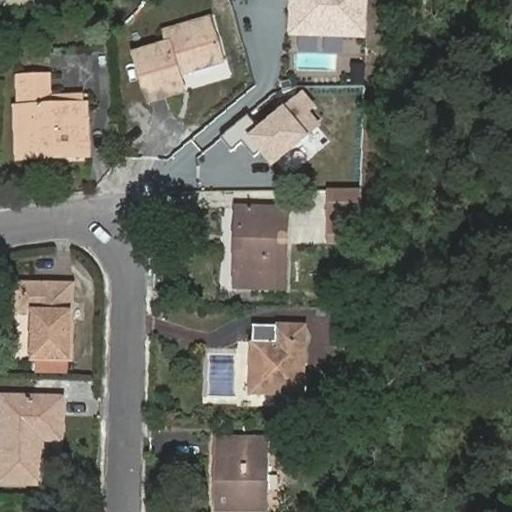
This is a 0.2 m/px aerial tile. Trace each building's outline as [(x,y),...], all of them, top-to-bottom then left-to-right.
[(285,0),(285,38),(366,40),(367,0),(285,0)] [(169,50),(136,60),(148,103),(184,92),(179,76),(223,63),(212,27),(166,39),(169,50)] [(86,127),(86,106),(51,107),(49,75),(15,78),(19,158),(41,157),(41,152),(79,150),(79,127),(86,127)] [(246,115),(221,137),(233,150),(243,142),(256,157),(261,152),(274,167),(319,128),(309,116),(318,109),(302,91),(259,129),(246,115)] [(361,215),(362,190),(330,191),(330,215),(361,215)] [(237,228),(245,228),(244,251),(236,251),(235,287),(284,288),(287,209),(238,208),(237,228)] [(361,230),(361,215),(330,215),(330,230),(361,230)] [(34,358),(68,359),(70,285),(18,284),(18,312),(34,312),(32,358),(34,358)] [(359,308),(334,308),(332,345),(358,346),(359,308)] [(253,341),(251,393),(303,394),(305,327),(275,327),(275,341),(253,341)] [(34,358),(34,374),(68,374),(68,359),(34,358)] [(62,398),(2,396),(0,454),(0,482),(40,483),(41,440),(61,440),(62,398)] [(213,510),(265,510),(264,475),(269,475),(269,440),(219,439),(219,489),(213,489),(213,510)]
